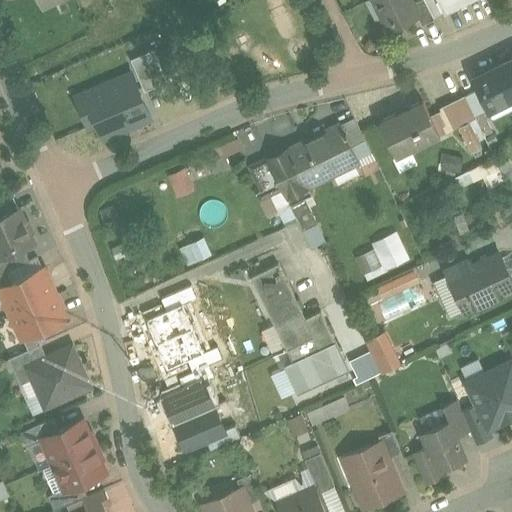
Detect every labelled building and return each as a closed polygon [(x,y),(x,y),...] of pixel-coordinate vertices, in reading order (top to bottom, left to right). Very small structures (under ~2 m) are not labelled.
[(27,0),(33,13),(62,0),(27,0)] [(124,4),(122,0),(104,0),(109,8),(111,11),(124,4)] [(130,0),(124,4),(111,11),(109,8),(106,10),(110,17),(114,14),(126,36),(140,59),(177,38),(155,0),(130,0)] [(412,0),(380,0),(385,8),(382,10),(391,29),(419,15),(413,2),(412,0)] [(434,15),(426,0),(417,0),(413,2),(419,15),(423,24),(436,18),(434,15)] [(426,0),(434,15),(464,0),(426,0)] [(126,46),(110,55),(119,71),(140,59),(126,36),(122,39),(126,46)] [(511,58),(498,65),(511,94),(511,58)] [(511,94),(498,65),(473,77),(478,87),(489,109),(511,98),(511,94)] [(200,66),(182,74),(191,93),(209,85),(200,66)] [(489,109),(478,87),(465,93),(476,115),(489,109)] [(440,133),(423,99),(379,121),(396,155),(440,133)] [(355,115),(340,123),(344,131),(346,130),(348,134),(346,135),(351,145),(366,138),(355,115)] [(340,123),(269,157),(279,178),(299,168),(308,185),(309,185),(359,160),(351,145),(346,135),(348,134),(346,130),(344,131),(340,123)] [(269,157),(253,165),(267,194),(283,186),(279,178),(269,157)] [(164,172),(173,194),(191,187),(182,165),(164,172)] [(299,168),(279,178),(283,186),(291,203),(306,196),(313,193),(309,185),(308,185),(299,168)] [(318,222),(306,196),(291,203),(304,229),(318,222)] [(34,241),(20,208),(0,217),(0,256),(24,246),(34,241)] [(350,248),(360,276),(405,258),(395,231),(350,248)] [(186,262),(208,251),(200,235),(177,246),(186,262)] [(24,246),(0,256),(0,273),(30,259),(24,246)] [(472,264),(449,275),(466,311),(511,289),(511,277),(500,251),(472,264)] [(466,259),(446,269),(449,275),(472,264),(470,261),(466,259)] [(307,316),(280,260),(253,273),(288,345),(289,345),(296,360),(338,340),(323,309),(307,316)] [(365,287),(383,323),(425,302),(408,266),(365,287)] [(38,269),(1,286),(6,297),(3,305),(11,309),(13,311),(55,292),(50,279),(42,277),(38,269)] [(55,292),(13,311),(14,314),(11,322),(19,325),(24,336),(37,331),(62,319),(58,312),(61,304),(55,292)] [(376,373),(396,362),(378,327),(357,337),(376,373)] [(37,331),(24,336),(30,348),(42,342),(37,331)] [(296,360),(288,364),(300,390),(336,374),(339,380),(350,375),(347,368),(350,367),(338,340),(296,360)] [(30,348),(9,357),(18,375),(30,369),(28,364),(48,355),(42,342),(30,348)] [(48,355),(28,364),(30,369),(41,394),(48,391),(53,403),(92,385),(73,343),(48,355)] [(511,414),(511,354),(463,375),(485,426),(511,414)] [(341,394),(304,410),(309,423),(346,406),(341,394)] [(471,429),(459,399),(444,405),(450,420),(451,420),(457,435),(471,429)] [(54,416),(21,431),(27,445),(43,438),(43,437),(60,429),(54,416)] [(60,429),(43,437),(43,438),(55,462),(95,445),(83,419),(60,429)] [(450,420),(425,430),(431,444),(415,451),(428,480),(443,474),(441,467),(467,457),(457,435),(451,420),(450,420)] [(402,451),(393,429),(379,435),(381,439),(388,457),(402,451)] [(381,439),(348,453),(361,483),(356,485),(365,507),(404,490),(393,466),(392,467),(388,457),(381,439)] [(95,445),(55,462),(65,487),(66,488),(82,481),(106,470),(95,445)] [(322,451),(306,458),(318,485),(319,484),(321,490),(336,484),(322,451)] [(261,498),(250,473),(238,478),(241,485),(241,486),(248,503),(261,498)] [(60,474),(49,478),(55,491),(65,487),(60,474)] [(82,481),(66,488),(65,487),(55,491),(49,494),(55,508),(83,497),(89,494),(82,481)] [(318,485),(279,502),(283,511),(327,511),(322,500),(325,498),(321,490),(319,484),(318,485)] [(241,486),(209,500),(213,511),(252,511),(248,503),(241,486)] [(89,494),(83,497),(88,510),(105,503),(106,506),(112,504),(105,487),(89,494)] [(88,510),(83,511),(108,511),(106,506),(105,503),(88,510)]
